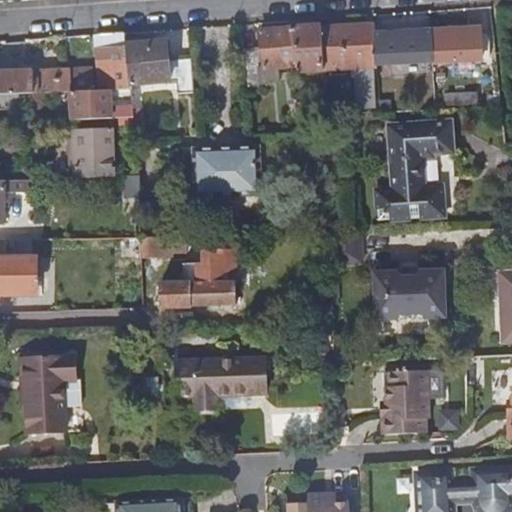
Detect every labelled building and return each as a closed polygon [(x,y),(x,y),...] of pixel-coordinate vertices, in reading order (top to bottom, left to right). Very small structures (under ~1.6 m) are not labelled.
[(376,69),(376,65),(375,39),(374,25),(322,27),(324,69),(355,68),(356,106),(373,106),(371,69),(376,69)] [(277,67),(296,65),(293,28),(293,27),(260,31),(261,48),(263,68),(277,67)] [(297,71),(324,69),(322,27),(293,28),(296,65),(297,71)] [(431,42),(432,63),(480,60),(480,52),(486,52),(485,39),(480,39),(479,27),(430,30),(431,42)] [(131,89),(131,84),(126,44),(125,32),(99,34),(100,46),(99,46),(103,91),(110,90),(131,89)] [(376,65),(432,63),(431,42),(418,43),(417,37),(375,39),(376,65)] [(178,93),(194,91),(192,57),(166,59),(165,40),(126,44),(131,84),(177,81),(178,93)] [(260,82),(258,68),(256,49),(244,49),(249,86),(260,85),(260,82)] [(277,67),(263,68),(258,68),(260,82),(278,80),(277,67)] [(73,92),(96,91),(94,68),(72,69),(73,92)] [(0,95),(73,92),(72,69),(0,72),(0,95)] [(134,116),(133,110),(132,98),(110,99),(110,90),(103,91),(96,91),(73,92),(74,119),(111,117),(134,116)] [(475,94),(445,95),(446,104),(476,103),(475,94)] [(300,100),(301,109),(310,108),(308,96),(300,97),(300,100)] [(112,128),(135,127),(134,116),(111,117),(112,128)] [(449,121),(389,126),(395,191),(424,188),(421,158),(432,157),(431,153),(452,151),(449,121)] [(76,176),(114,174),(112,128),(74,130),(76,176)] [(194,148),(196,195),(260,193),(258,145),(194,148)] [(37,202),(37,177),(13,177),(13,203),(37,202)] [(332,263),(339,262),(365,261),(364,231),(356,232),(330,233),(332,263)] [(140,236),(140,252),(187,252),(186,235),(140,236)] [(31,238),(0,238),(0,294),(37,294),(37,257),(31,257),(31,238)] [(160,284),(161,306),(235,304),(233,248),(202,249),(203,262),(184,263),(185,283),(160,284)] [(332,263),(334,303),(341,303),(339,262),(332,263)] [(399,272),(421,271),(415,263),(405,264),(399,272)] [(446,271),(421,271),(399,272),(375,273),(377,320),(399,319),(399,315),(424,315),(425,319),(447,318),(446,271)] [(511,273),(501,274),(504,344),(511,343),(511,273)] [(76,357),(22,359),(23,382),(26,383),(29,434),(66,432),(65,381),(77,381),(76,357)] [(282,359),(194,361),(195,397),(212,396),(213,410),(237,409),(236,396),(283,394),(282,359)] [(388,417),(383,418),(384,435),(428,434),(427,419),(431,419),(430,399),(445,398),(443,370),(386,373),(387,402),(388,417)] [(455,511),(455,503),(476,502),(476,504),(477,507),(478,510),(479,511),(511,511),(511,469),(474,471),(475,483),(454,484),(454,472),(418,473),(420,511),(455,511)] [(328,507),(339,507),(339,497),(328,498),(328,507)] [(311,506),(311,511),(350,511),(350,506),(339,507),(328,507),(328,498),(310,499),(311,506)] [(182,511),(182,500),(116,502),(116,503),(116,511),(182,511)]
